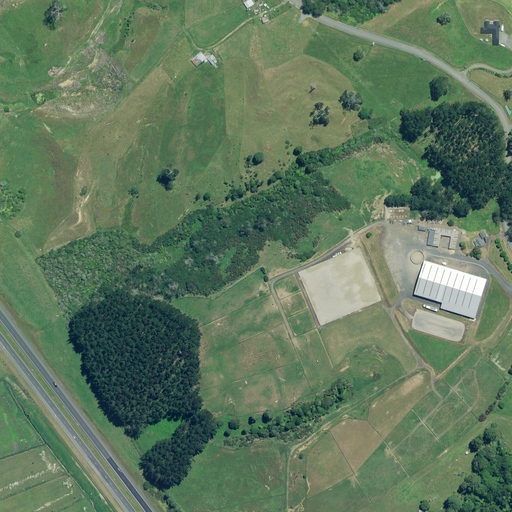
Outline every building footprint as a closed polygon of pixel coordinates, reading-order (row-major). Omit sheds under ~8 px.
[(257,3),(254,0),(249,0),(244,3),(248,9),(257,3)] [(206,59),(201,52),(191,60),(197,67),(206,59)] [(215,58),(212,54),(207,59),(213,65),(218,61),(215,58)] [(462,233),(439,229),(435,248),(442,250),(444,239),(454,241),(453,251),(459,253),(462,233)] [(484,245),(480,238),(474,242),(477,246),(478,245),(480,248),(484,245)] [(490,280),(432,262),(420,300),(446,307),(444,312),(477,322),(490,280)]
